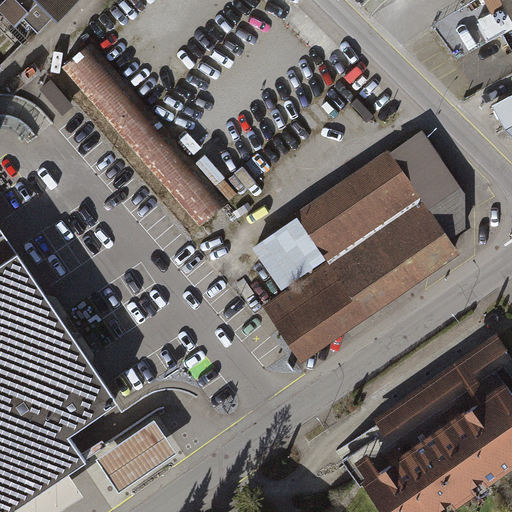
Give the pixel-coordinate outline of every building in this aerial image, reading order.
[(75,0),(0,0),(0,65),(51,15),(55,20),(75,0)] [(456,57),(476,44),(464,26),(444,38),(456,57)] [(91,42),(62,67),(199,227),(228,202),(91,42)] [(34,63),(19,74),(26,84),(42,73),(34,63)] [(65,114),(75,105),(52,79),(42,88),(65,114)] [(283,292),(263,306),(302,362),(460,253),(451,239),(466,228),(466,193),(422,130),(390,153),(388,149),(295,213),(297,217),(252,248),(283,292)] [(0,511),(21,511),(88,467),(71,440),(120,407),(0,237),(0,511)] [(386,511),(448,511),(511,467),(511,394),(507,387),(491,398),(477,378),(511,354),(497,335),(339,445),(386,511)] [(156,424),(97,463),(109,481),(120,497),(179,459),(168,442),(156,424)]
